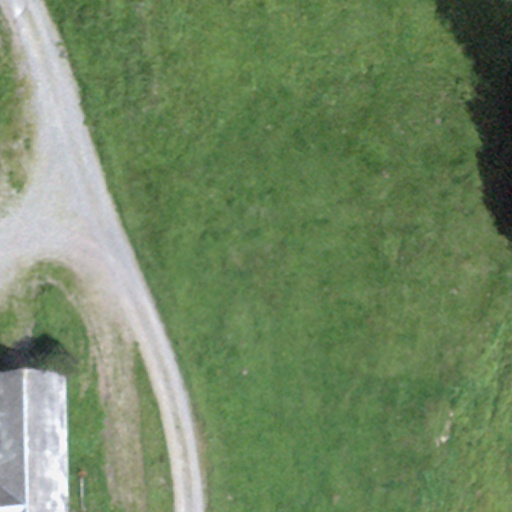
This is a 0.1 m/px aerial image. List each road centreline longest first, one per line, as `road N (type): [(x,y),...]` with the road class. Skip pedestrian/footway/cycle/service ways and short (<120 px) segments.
road 1 (track): [(98,201),(148,318),(183,448),(187,511)]
road 2 (track): [(32,0),(98,201)]
